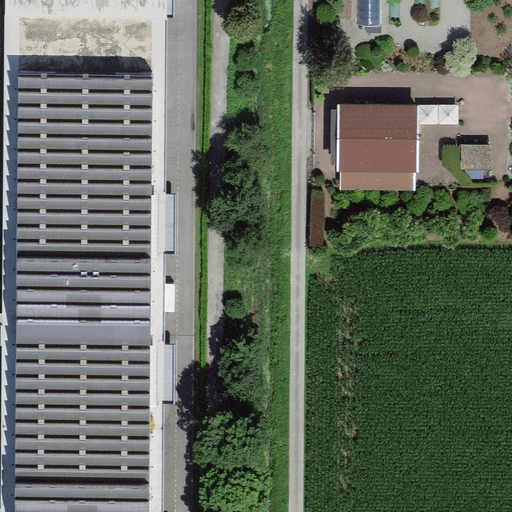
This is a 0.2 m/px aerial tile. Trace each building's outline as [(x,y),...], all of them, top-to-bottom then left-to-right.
[(160,511),(166,0),(5,0),(0,495),(0,511),(160,511)] [(385,23),(385,0),(362,0),(362,22),(385,23)] [(433,119),(461,120),(461,104),(433,103),(433,119)] [(419,112),(342,110),(339,193),(417,196),(419,112)] [(493,165),(492,140),(464,141),(465,166),(493,165)]
